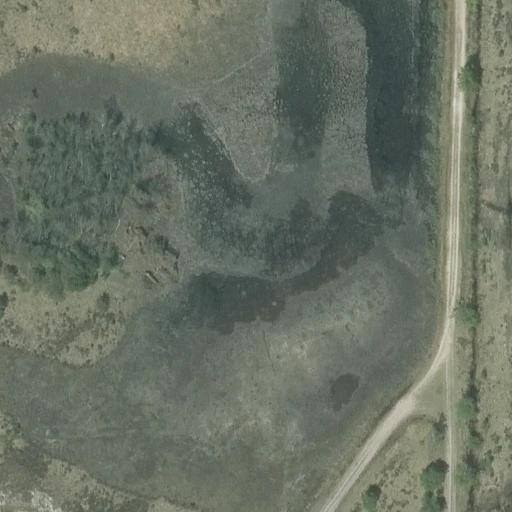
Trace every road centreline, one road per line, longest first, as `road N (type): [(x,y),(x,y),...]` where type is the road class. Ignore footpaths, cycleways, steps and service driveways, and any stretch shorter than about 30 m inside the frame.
road 1 (track): [(458,0),(447,347)]
road 2 (track): [(330,511),(447,347)]
road 3 (track): [(447,347),(447,511)]
